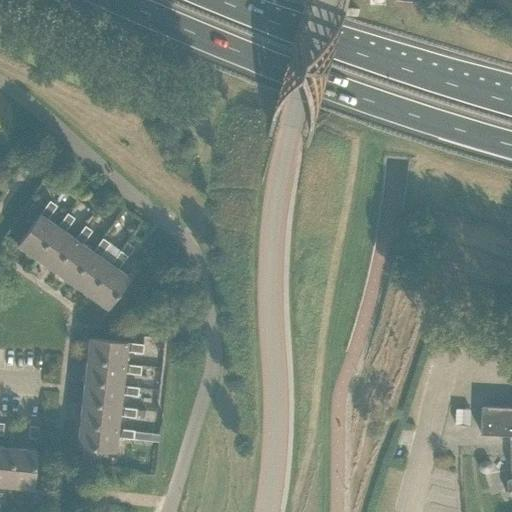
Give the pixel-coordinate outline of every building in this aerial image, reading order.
[(35,258),(57,226),(47,219),(56,206),(49,200),(17,245),(35,258)] [(53,270),(75,239),(64,231),(74,218),(67,213),(57,226),(35,258),(53,270)] [(70,283),(92,251),(82,244),(91,230),(84,225),(75,239),(53,270),(70,283)] [(70,283),(88,295),(110,264),(119,250),(102,238),(92,251),(70,283)] [(119,250),(110,264),(88,295),(107,308),(129,277),(117,269),(127,255),(119,250)] [(86,360),(124,364),(126,351),(142,353),(143,344),(89,338),(86,360)] [(140,366),(124,364),(86,360),(84,381),(122,385),(123,373),(140,374),(140,366)] [(138,387),(122,385),(84,381),(81,403),(119,407),(121,394),(137,396),(138,387)] [(136,409),(119,407),(81,403),(79,424),(117,428),(118,416),(135,417),(136,409)] [(511,406),(482,405),(481,434),(511,435),(511,454),(511,455),(511,469),(511,470),(511,472),(511,477),(508,479),(508,495),(508,492),(511,490),(511,406)] [(117,428),(79,424),(76,447),(114,451),(116,437),(148,441),(149,433),(133,431),(133,430),(117,428)] [(37,438),(38,426),(29,426),(28,438),(37,438)] [(0,485),(10,487),(14,448),(0,447),(0,485)] [(14,448),(10,487),(33,489),(36,450),(14,448)] [(94,501),(96,489),(73,487),(71,499),(94,501)]
